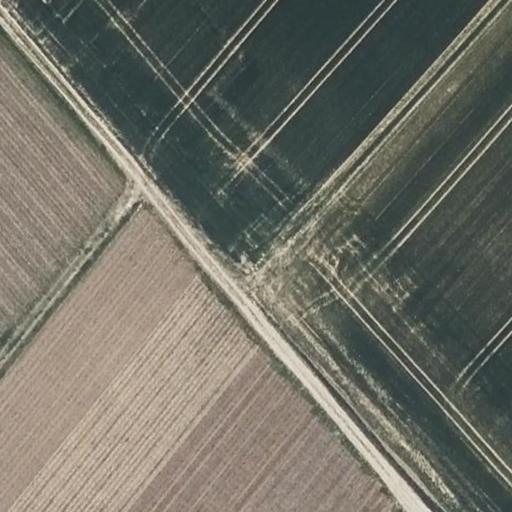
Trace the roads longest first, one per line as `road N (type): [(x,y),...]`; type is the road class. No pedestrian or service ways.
road 1 (track): [(0,10),(241,299),(510,0)]
road 2 (track): [(417,511),(241,299)]
